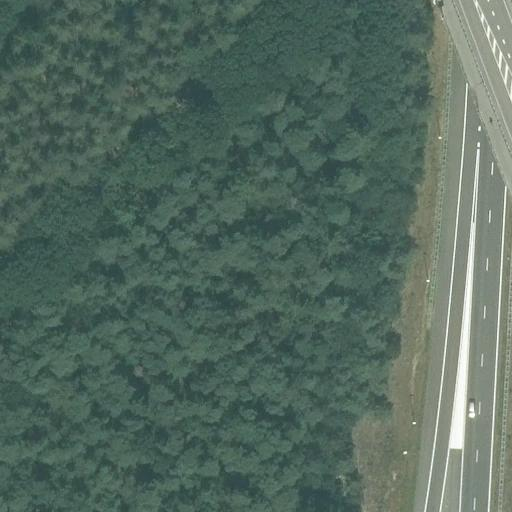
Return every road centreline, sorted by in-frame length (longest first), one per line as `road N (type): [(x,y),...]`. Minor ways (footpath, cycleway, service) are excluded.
road 1 (motorway): [(492,151),(431,511)]
road 2 (motorway): [(492,151),(473,511)]
road 3 (motorway): [(501,0),(492,151)]
